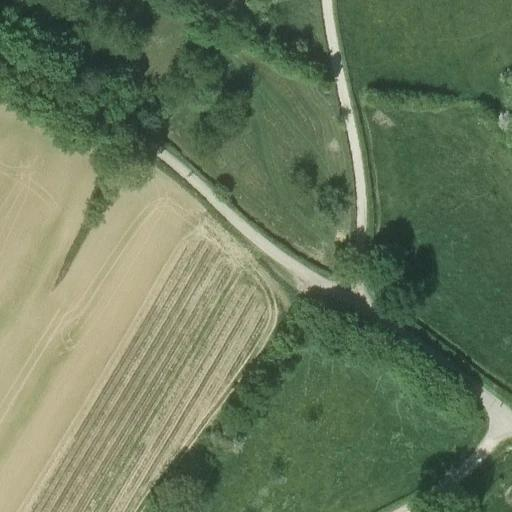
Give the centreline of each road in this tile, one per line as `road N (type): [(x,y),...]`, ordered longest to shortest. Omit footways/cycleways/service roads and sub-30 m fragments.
road 1 (unclassified): [(511,421),(363,304),(293,267),(156,151),(0,43)]
road 2 (track): [(325,0),(357,171),(353,299)]
road 3 (track): [(511,420),(472,462),(403,511)]
